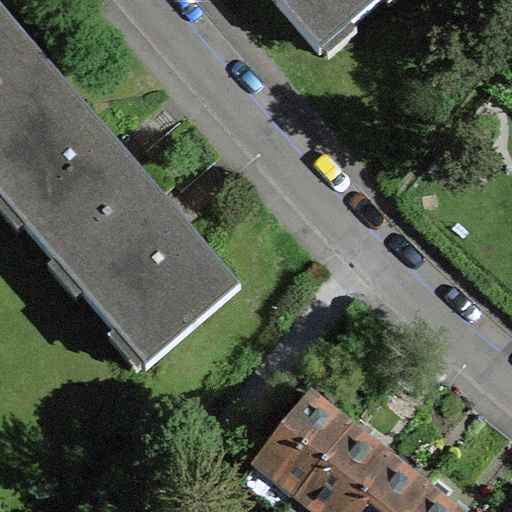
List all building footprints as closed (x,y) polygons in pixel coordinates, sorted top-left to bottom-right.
[(382,0),(272,0),(319,54),(382,0)] [(0,85),(38,53),(0,9),(0,85)] [(38,53),(0,85),(0,200),(44,252),(139,171),(120,149),(38,53)] [(44,252),(146,370),(240,288),(179,218),(139,171),(44,252)] [(275,511),(283,511),(296,496),(351,427),(329,410),(310,395),(241,484),(275,511)] [(371,443),(351,427),(296,496),(315,511),(346,511),(390,458),(371,443)] [(346,511),(409,511),(428,488),(409,473),(390,458),(346,511)] [(457,511),(447,503),(428,488),(409,511),(457,511)]
